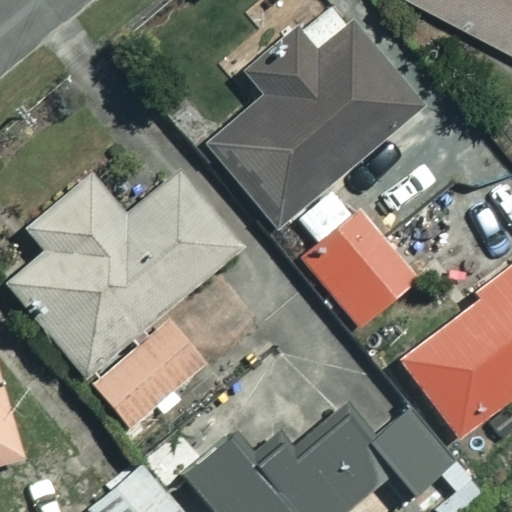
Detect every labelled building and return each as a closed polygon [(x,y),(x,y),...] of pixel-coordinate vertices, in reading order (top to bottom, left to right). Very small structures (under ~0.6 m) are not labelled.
[(511,0),(431,0),(511,44),(511,0)] [(416,111),(351,25),(313,53),(295,30),(240,71),(257,93),(198,138),(263,225),(416,111)] [(231,240),(168,167),(117,212),(82,172),(19,227),(38,248),(1,280),(80,371),(231,240)] [(412,272),(356,202),(343,212),(327,193),(293,221),(309,241),(294,252),(351,322),(412,272)] [(363,324),(456,434),(511,386),(511,245),(413,329),(390,301),(363,324)] [(196,364),(158,321),(85,384),(123,427),(196,364)] [(367,437),(340,402),(284,445),(255,407),(178,467),(213,511),(333,511),(387,471),(403,493),(447,459),(407,406),(367,437)] [(0,460),(11,457),(0,410),(0,460)] [(175,511),(136,464),(83,508),(86,511),(175,511)]
